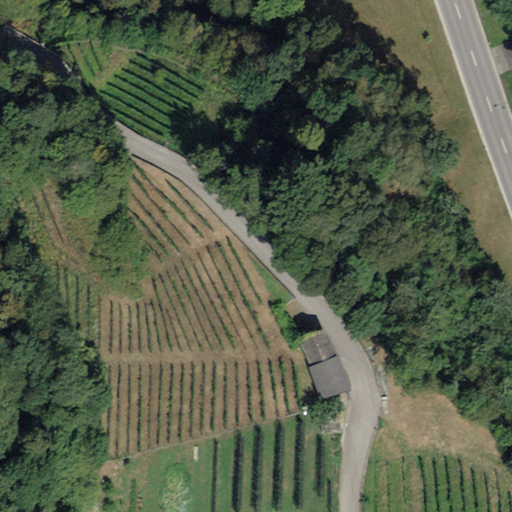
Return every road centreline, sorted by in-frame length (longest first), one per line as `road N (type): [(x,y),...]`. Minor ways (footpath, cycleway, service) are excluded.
road 1 (unclassified): [(350,511),(363,403),(345,346),(198,185),(98,123),(0,41)]
road 2 (secondary): [(511,170),(454,0)]
